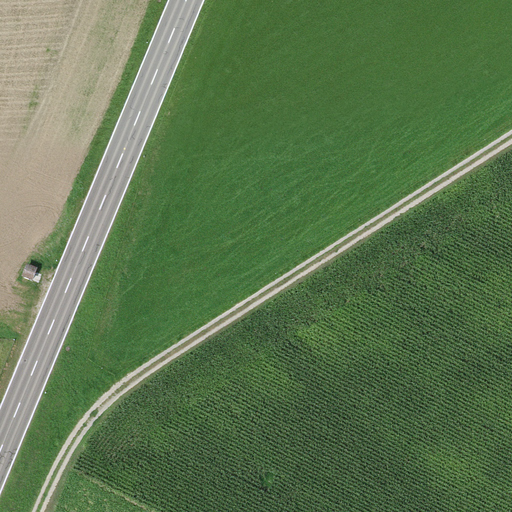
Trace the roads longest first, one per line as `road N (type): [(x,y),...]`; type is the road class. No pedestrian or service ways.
road 1 (track): [(511,136),(124,383),(85,422),(38,511)]
road 2 (secondary): [(0,459),(188,0)]
